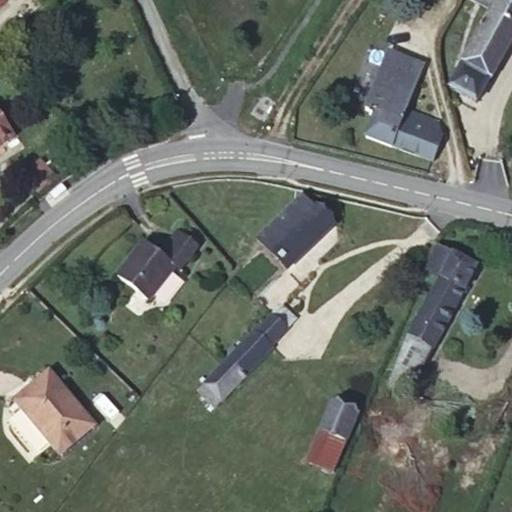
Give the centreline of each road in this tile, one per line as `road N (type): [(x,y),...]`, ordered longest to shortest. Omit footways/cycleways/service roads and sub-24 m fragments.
road 1 (tertiary): [(511,216),(300,164),(223,154)]
road 2 (tertiary): [(223,154),(135,170),(88,197),(0,274)]
road 3 (residential): [(144,0),(223,154)]
